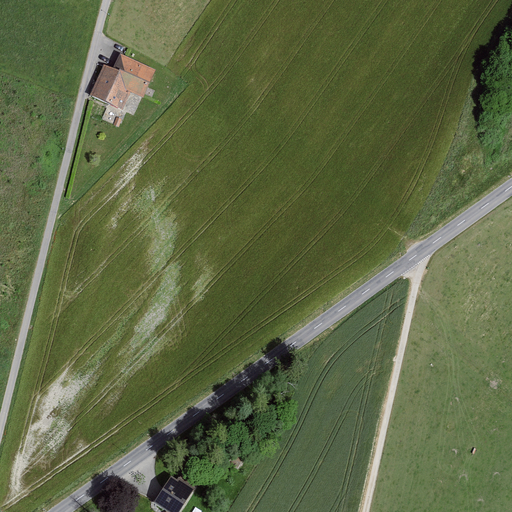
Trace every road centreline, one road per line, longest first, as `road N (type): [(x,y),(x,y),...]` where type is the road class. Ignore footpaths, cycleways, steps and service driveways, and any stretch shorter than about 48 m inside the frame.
road 1 (tertiary): [(58,511),(511,185)]
road 2 (unclassified): [(0,430),(106,0)]
road 3 (track): [(413,255),(415,284),(364,511)]
